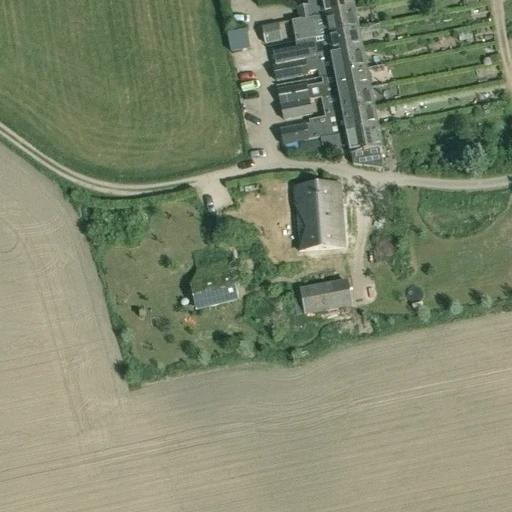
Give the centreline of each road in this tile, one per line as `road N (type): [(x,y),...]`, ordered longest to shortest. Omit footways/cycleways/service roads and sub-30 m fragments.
road 1 (unclassified): [(248,15),(273,159),(404,181),(511,179)]
road 2 (unknown): [(0,141),(91,198),(119,202),(246,171)]
